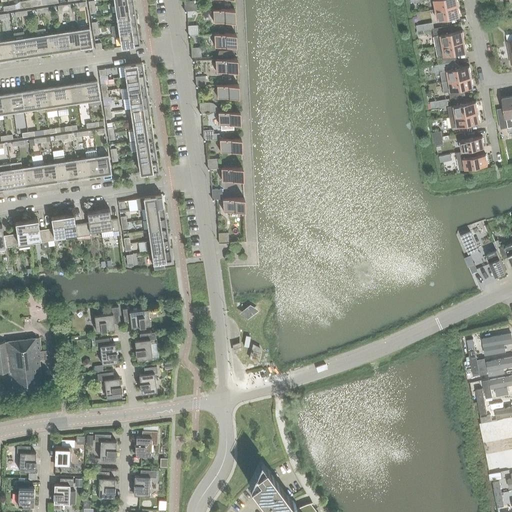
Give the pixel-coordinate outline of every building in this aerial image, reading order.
[(433,0),(435,10),(458,5),(456,0),(433,0)] [(116,14),(134,11),(132,1),(114,3),(116,14)] [(196,3),(194,4),(193,1),(184,1),(184,11),(185,11),(196,10),(196,3)] [(460,16),(458,5),(435,10),(437,20),(460,16)] [(213,22),(234,21),(234,8),(212,10),(213,22)] [(118,25),(135,22),(134,11),(116,14),(118,25)] [(119,35),(137,33),(135,22),(118,25),(111,26),(113,36),(119,35)] [(417,31),(429,29),(428,23),(416,25),(417,31)] [(187,25),(187,35),(187,36),(189,36),(189,35),(198,35),(197,25),(187,25)] [(433,35),(449,32),(448,26),(432,29),(433,35)] [(89,28),(78,30),(80,48),(83,47),(84,52),(92,51),(89,28)] [(78,30),(67,31),(70,49),(80,48),(78,30)] [(435,46),(464,41),(462,30),(433,36),(435,46)] [(67,31),(56,33),(59,51),(70,49),(67,31)] [(56,33),(45,35),(48,52),(59,51),(56,33)] [(121,47),(139,44),(137,33),(119,35),(121,47)] [(214,46),(236,45),(235,33),(213,34),(214,46)] [(45,35),(35,36),(37,54),(48,52),(45,35)] [(35,36),(24,38),(27,56),(37,54),(35,36)] [(24,38),(13,39),(16,57),(27,56),(24,38)] [(13,39),(3,41),(5,59),(16,57),(13,39)] [(442,56),(443,63),(455,61),(454,54),(466,51),(464,41),(435,46),(437,57),(442,56)] [(190,48),(191,58),(201,57),(200,47),(190,48)] [(215,72),(237,70),(236,58),(215,59),(215,72)] [(442,82),(471,76),(469,66),(456,68),(455,61),(443,63),(444,70),(440,71),(442,82)] [(125,76),(143,74),(141,63),(124,65),(125,76)] [(145,84),(143,74),(125,76),(127,87),(145,84)] [(205,76),(195,76),(195,86),(195,87),(197,87),(197,86),(205,86),(205,76)] [(460,95),(459,89),(473,87),(471,76),(442,82),(444,92),(449,91),(450,97),(460,95)] [(99,98),(96,81),(85,82),(88,100),(89,105),(99,103),(98,99),(99,98)] [(77,102),(88,100),(85,82),(75,84),(77,102)] [(75,84),(64,85),(67,103),(77,102),(75,84)] [(128,98),(146,95),(145,84),(127,87),(128,98)] [(217,97),(238,96),(238,84),(216,85),(217,97)] [(64,85),(53,87),(56,105),(67,103),(64,85)] [(42,89),(45,106),(46,111),(57,110),(56,105),(53,87),(42,89)] [(42,89),(32,90),(34,108),(45,106),(42,89)] [(24,110),(34,108),(32,90),(21,92),(24,110)] [(21,92),(10,93),(13,111),(24,110),(21,92)] [(0,97),(2,113),(13,111),(10,93),(0,95),(0,97)] [(128,98),(130,109),(148,106),(146,95),(128,98)] [(500,129),(507,128),(511,126),(511,95),(502,97),(504,108),(496,109),(500,129)] [(475,101),(447,106),(449,117),(477,112),(475,101)] [(199,113),(201,113),(209,112),(209,102),(199,103),(199,112),(199,113)] [(132,119),(149,117),(148,106),(130,109),(132,119)] [(234,123),(240,123),(239,111),(217,112),(218,124),(225,124),(226,129),(234,129),(234,123)] [(479,122),(477,112),(449,117),(451,127),(479,122)] [(151,127),(149,117),(132,119),(133,130),(151,127)] [(153,138),(151,127),(133,130),(135,141),(153,138)] [(433,130),(434,138),(442,137),(441,131),(438,131),(438,129),(433,130)] [(203,140),(204,140),(213,139),(212,130),(202,130),(203,140)] [(60,135),(61,139),(62,142),(72,140),(71,133),(60,135)] [(482,136),(459,140),(461,151),(484,147),(482,136)] [(443,144),(442,137),(434,138),(435,145),(443,144)] [(154,149),(153,138),(135,141),(136,151),(154,149)] [(219,151),(241,150),(240,138),(219,139),(219,151)] [(138,162),(156,159),(154,149),(136,151),(138,162)] [(459,170),(465,169),(487,165),(485,154),(463,158),(461,151),(456,152),(459,170)] [(43,154),(34,155),(35,163),(44,162),(43,154)] [(67,179),(64,161),(63,155),(53,157),(54,163),(53,163),(56,181),(67,179)] [(107,155),(96,156),(99,174),(102,174),(103,179),(111,178),(107,155)] [(96,156),(86,158),(88,176),(99,174),(96,156)] [(78,177),(88,176),(86,158),(75,160),(78,177)] [(207,169),(209,169),(217,168),(217,158),(207,159),(207,169)] [(140,173),(157,170),(156,159),(138,162),(140,173)] [(78,177),(75,160),(64,161),(67,179),(78,177)] [(0,171),(3,189),(13,187),(11,169),(10,169),(10,163),(0,164),(0,171)] [(45,182),(56,181),(53,163),(43,164),(45,182)] [(43,164),(32,166),(35,184),(45,182),(43,164)] [(24,185),(35,184),(32,166),(21,168),(24,185)] [(221,180),(243,179),(242,167),(220,168),(221,180)] [(24,185),(21,168),(11,169),(13,187),(24,185)] [(211,189),(211,199),(211,200),(213,200),(213,199),(222,199),(221,189),(211,189)] [(141,209),(163,206),(161,194),(135,198),(137,209),(141,209)] [(223,211),(244,210),(243,198),(222,199),(223,211)] [(147,219),(164,216),(163,206),(141,209),(143,219),(146,219),(147,219)] [(109,208),(97,210),(100,230),(111,229),(111,232),(119,230),(117,218),(110,219),(109,208)] [(90,232),(100,230),(97,210),(86,212),(88,223),(81,224),(83,236),(90,235),(90,232)] [(73,214),(62,215),(65,236),(75,234),(76,237),(83,236),(81,224),(74,225),(73,214)] [(52,228),(45,229),(47,241),(54,240),(54,237),(65,236),(62,215),(50,217),(52,228)] [(148,230),(166,227),(164,216),(147,219),(148,230)] [(40,242),(47,241),(45,229),(39,230),(37,219),(26,221),(29,241),(39,240),(40,242)] [(16,233),(9,234),(11,246),(18,245),(18,243),(29,241),(26,221),(14,222),(16,233)] [(4,248),(11,246),(9,234),(3,235),(1,224),(0,224),(0,249),(4,249),(4,248)] [(166,227),(148,230),(150,240),(167,238),(166,227)] [(228,232),(218,233),(218,243),(228,243),(228,232)] [(477,249),(469,232),(460,236),(468,253),(477,249)] [(151,251),(169,248),(167,238),(150,240),(150,241),(144,242),(145,252),(151,251)] [(508,256),(504,246),(499,248),(503,259),(508,256)] [(169,248),(151,251),(154,267),(164,266),(163,261),(171,260),(169,248)] [(496,249),(486,254),(495,275),(505,271),(496,249)] [(249,305),(242,312),(247,318),(255,311),(249,305)] [(112,313),(94,316),(96,331),(114,329),(114,323),(120,322),(118,307),(111,307),(112,313)] [(129,308),(122,309),(124,322),(130,321),(131,327),(149,324),(147,309),(129,311),(129,308)] [(140,340),(134,341),(136,359),(152,357),(150,339),(155,339),(155,332),(139,334),(140,340)] [(511,339),(511,333),(482,338),(485,354),(511,348),(511,339)] [(40,337),(0,342),(0,371),(11,371),(13,390),(43,387),(41,379),(43,378),(40,360),(47,358),(46,350),(42,351),(40,337)] [(108,338),(95,339),(96,346),(99,346),(101,364),(117,362),(115,343),(109,344),(108,338)] [(234,352),(241,350),(239,344),(232,345),(234,352)] [(253,346),(249,358),(256,360),(260,348),(253,346)] [(470,360),(476,359),(474,346),(468,348),(470,360)] [(511,355),(486,360),(489,376),(511,371),(511,355)] [(486,373),(484,358),(476,359),(479,372),(479,374),(486,373)] [(479,372),(476,359),(470,360),(472,373),(479,372)] [(144,374),(138,374),(141,393),(156,391),(154,373),(157,373),(156,366),(143,368),(144,374)] [(112,372),(97,374),(98,380),(103,380),(106,398),(121,396),(119,377),(113,378),(112,372)] [(511,375),(490,380),(492,395),(511,391),(511,375)] [(485,397),(492,395),(490,380),(482,381),(485,397)] [(478,402),(484,401),(482,388),(475,389),(478,402)] [(511,399),(494,403),(497,418),(511,415),(511,399)] [(486,413),(484,401),(478,402),(480,415),(486,413)] [(135,436),(135,455),(150,456),(151,444),(157,444),(157,431),(141,430),(141,436),(135,436)] [(94,434),(94,441),(100,441),(99,459),(115,460),(116,441),(110,440),(110,434),(94,434)] [(55,445),(54,464),(70,465),(71,446),(74,446),(74,440),(61,439),(61,445),(55,445)] [(17,445),(16,452),(19,452),(19,470),(34,471),(35,452),(29,452),(30,446),(17,445)] [(315,511),(314,510),(313,509),(309,503),(311,503),(311,502),(307,503),(304,504),(300,506),(296,508),(296,507),(296,508),(294,506),(295,505),(292,500),(291,501),(289,499),(290,499),(286,494),(280,486),(265,465),(255,472),(258,477),(249,484),(260,500),(267,509),(269,511),(315,511)] [(134,476),(133,494),(149,495),(150,477),(155,477),(156,470),(140,470),(140,476),(134,476)] [(99,478),(98,485),(93,485),(92,496),(113,497),(114,478),(108,478),(109,472),(93,471),(93,478),(99,478)] [(490,480),(502,478),(501,471),(489,474),(490,480)] [(53,503),(68,503),(75,504),(75,491),(69,491),(69,485),(72,485),(72,478),(60,478),(59,484),(54,484),(53,503)] [(15,480),(15,487),(18,487),(18,505),(33,506),(34,487),(28,487),(28,481),(15,480)] [(495,494),(501,493),(499,480),(492,481),(495,494)] [(504,506),(501,493),(495,494),(497,507),(504,506)]
